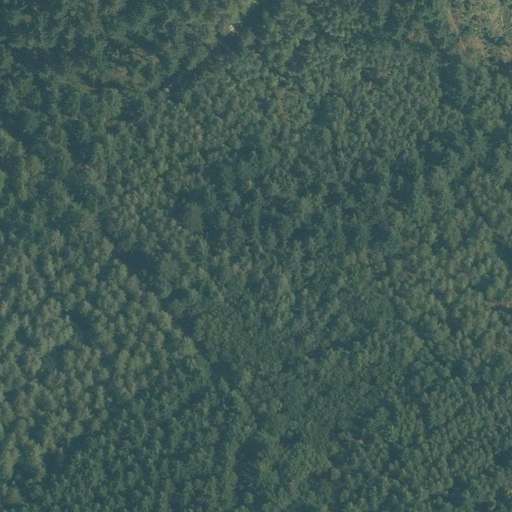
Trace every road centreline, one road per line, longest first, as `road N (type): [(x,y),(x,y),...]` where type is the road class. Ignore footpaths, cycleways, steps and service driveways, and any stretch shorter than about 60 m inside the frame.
road 1 (track): [(336,511),(0,119)]
road 2 (track): [(76,172),(264,0)]
road 3 (track): [(511,121),(451,0)]
